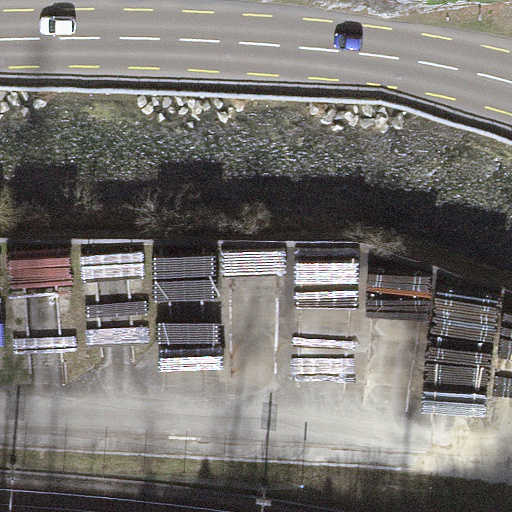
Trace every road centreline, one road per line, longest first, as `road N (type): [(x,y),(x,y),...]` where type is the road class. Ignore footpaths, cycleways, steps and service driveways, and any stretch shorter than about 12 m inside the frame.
road 1 (primary): [(0,39),(264,44),(511,82)]
road 2 (track): [(0,412),(428,435),(511,449)]
